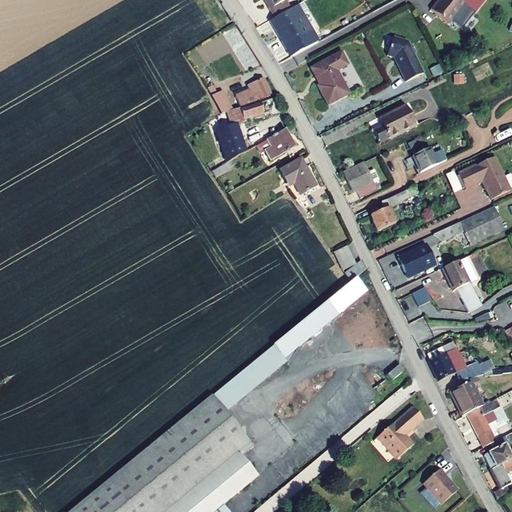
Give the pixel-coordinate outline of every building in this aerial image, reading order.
[(263,0),(274,19),(290,9),(285,1),(286,0),(263,0)] [(435,4),(430,10),(448,24),(465,2),(462,0),(441,0),(437,5),(435,4)] [(285,49),(304,38),(293,19),(274,30),(285,49)] [(393,38),(387,56),(395,59),(397,62),(396,63),(406,83),(423,74),(408,43),(393,38)] [(348,65),(341,53),(310,69),(319,85),(317,86),(318,89),(340,77),(337,71),(348,65)] [(349,94),(340,77),(318,89),(327,106),(349,94)] [(255,102),(270,94),(263,79),(247,86),(249,90),(235,97),(240,108),(255,102)] [(213,86),(207,88),(221,114),(224,114),(232,111),(222,91),(217,93),(213,86)] [(260,102),(240,109),(243,119),(254,116),(255,118),(263,115),(262,113),(264,113),(260,102)] [(406,107),(379,121),(382,126),(388,139),(415,126),(406,107)] [(232,111),(224,114),(228,127),(237,124),(244,122),(243,119),(240,109),(232,111)] [(233,160),(246,152),(237,124),(228,127),(216,132),(227,163),(233,160)] [(388,139),(382,126),(373,130),(380,144),(388,139)] [(270,161),(294,147),(284,131),(260,144),(270,161)] [(420,173),(436,166),(429,149),(412,157),(420,173)] [(510,191),(494,157),(458,175),(458,176),(456,177),(462,189),(464,188),(465,189),(482,181),(491,200),(510,191)] [(293,184),(300,196),(316,186),(300,159),(279,171),(286,183),(291,180),(293,184)] [(217,169),(212,172),(215,179),(231,169),(230,167),(236,164),(233,160),(227,163),(221,167),(217,169)] [(354,167),(343,172),(353,193),(356,192),(360,199),(377,191),(375,187),(363,163),(354,168),(354,167)] [(446,173),(451,192),(459,190),(454,171),(446,173)] [(398,203),(418,194),(415,187),(380,203),(384,210),(370,216),(377,232),(395,224),(388,209),(399,204),(398,203)] [(493,207),(433,235),(437,244),(463,232),(470,246),(504,230),(493,207)] [(425,246),(398,258),(407,279),(435,266),(425,246)] [(346,247),(334,253),(337,259),(349,253),(346,247)] [(352,259),(349,253),(337,259),(339,265),(352,259)] [(476,280),(466,258),(441,269),(452,292),(455,290),(469,284),(476,280)] [(355,265),(352,259),(339,265),(342,270),(355,265)] [(361,261),(343,274),(350,283),(355,279),(365,270),(361,261)] [(355,279),(350,283),(273,347),(286,363),(287,366),(298,348),(303,344),(302,344),(312,335),(315,337),(321,331),(320,328),(365,292),(355,279)] [(469,284),(455,290),(468,313),(481,306),(469,284)] [(225,412),(286,363),(273,347),(211,396),(225,412)] [(442,347),(426,355),(429,362),(428,363),(438,382),(455,374),(459,383),(483,375),(476,363),(466,368),(461,359),(456,361),(451,351),(445,354),(442,347)] [(403,371),(399,365),(387,375),(392,381),(403,371)] [(364,376),(373,387),(383,380),(373,368),(364,376)] [(466,414),(482,406),(471,385),(470,383),(450,393),(462,417),(466,414)] [(227,511),(222,505),(258,475),(240,455),(246,450),(247,451),(253,447),(225,412),(211,396),(69,511),(227,511)] [(466,414),(483,448),(491,445),(495,442),(486,425),(496,421),(491,412),(499,408),(495,400),(482,406),(466,414)] [(396,460),(413,445),(407,439),(405,440),(403,438),(412,430),(411,429),(422,419),(412,408),(402,417),(401,416),(380,435),(386,442),(383,445),(396,460)] [(329,423),(317,431),(328,446),(340,437),(329,423)] [(383,445),(386,442),(380,435),(377,438),(383,445)] [(483,457),(490,470),(511,459),(508,452),(505,444),(507,443),(504,438),(495,442),(491,445),(494,451),(483,457)] [(493,493),(497,500),(508,490),(506,487),(510,485),(505,475),(511,470),(511,458),(511,459),(490,470),(500,490),(493,493)] [(440,469),(424,483),(442,504),(457,491),(450,482),(447,482),(444,478),(446,476),(440,469)] [(404,511),(383,487),(354,511),(404,511)] [(479,511),(475,498),(471,495),(470,495),(450,511),(479,511)]
